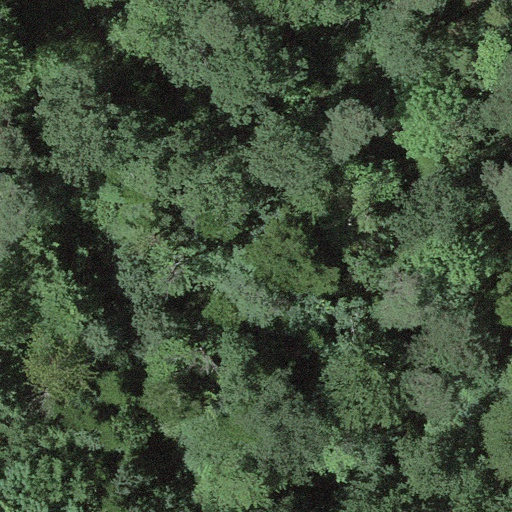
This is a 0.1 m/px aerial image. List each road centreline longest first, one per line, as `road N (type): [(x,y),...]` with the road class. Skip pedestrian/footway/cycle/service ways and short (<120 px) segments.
road 1 (track): [(206,511),(29,0)]
road 2 (track): [(421,511),(418,161),(425,99),(469,0)]
